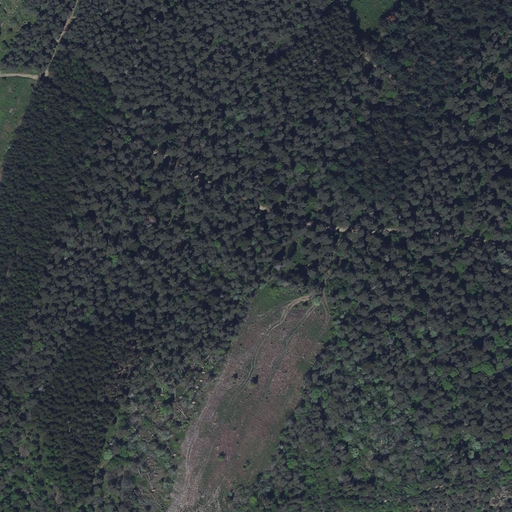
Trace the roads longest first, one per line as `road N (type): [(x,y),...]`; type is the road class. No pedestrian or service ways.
road 1 (track): [(511,244),(323,227),(223,191),(49,83),(46,70),(73,0)]
road 2 (track): [(511,153),(382,73),(361,53),(342,0)]
road 3 (track): [(511,469),(395,501),(353,495),(285,511)]
